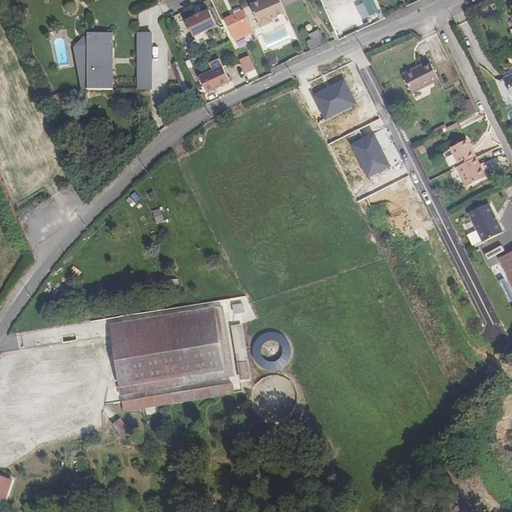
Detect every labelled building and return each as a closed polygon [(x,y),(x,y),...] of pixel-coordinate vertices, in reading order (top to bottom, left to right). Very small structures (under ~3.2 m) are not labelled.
[(217,0),(214,2),(218,11),(226,7),(222,0),(217,0)] [(285,13),(283,6),(279,0),(262,0),(251,5),(261,27),(272,22),(271,19),(285,13)] [(364,0),(365,2),(358,5),(364,19),(381,11),(375,0),(364,0)] [(211,10),(187,20),(194,36),(218,26),(211,10)] [(251,26),(245,11),(227,19),(233,33),(251,26)] [(86,43),(86,31),(72,44),(71,88),(78,88),(78,45),(86,43)] [(105,57),(111,57),(111,32),(86,31),(86,43),(78,45),(78,88),(110,89),(111,63),(107,63),(105,57)] [(136,32),(136,56),(149,56),(150,32),(136,32)] [(326,47),(326,46),(323,38),(314,42),(318,51),(326,47)] [(149,56),(136,56),(136,66),(149,66),(149,56)] [(251,82),(260,77),(249,56),(240,60),(251,82)] [(149,90),(149,66),(136,66),(136,90),(149,90)] [(405,77),(414,96),(441,82),(432,66),(424,70),(423,68),(405,77)] [(205,94),(229,83),(222,67),(198,78),(205,94)] [(383,86),(376,73),(369,76),(375,90),(383,86)] [(458,125),(446,131),(447,133),(459,128),(458,125)] [(462,169),(459,170),(469,189),(488,180),(468,142),(452,151),(462,169)] [(417,155),(412,157),(420,172),(424,169),(417,155)] [(421,214),(431,209),(426,200),(417,205),(421,214)] [(489,202),(468,212),(483,243),(504,232),(489,202)] [(157,224),(166,221),(163,208),(153,210),(157,224)] [(511,254),(501,260),(511,281),(511,254)] [(511,290),(507,280),(503,283),(511,302),(511,290)] [(124,323),(126,333),(215,318),(224,370),(120,387),(121,395),(233,377),(222,306),(204,309),(204,312),(162,318),(162,316),(124,323)] [(234,308),(235,316),(245,314),(244,307),(234,308)] [(215,318),(126,333),(111,335),(120,387),(224,370),(215,318)] [(126,333),(124,323),(110,325),(111,335),(126,333)] [(241,325),(233,326),(243,383),(250,382),(241,325)] [(222,387),(171,395),(172,403),(224,395),(222,387)]
